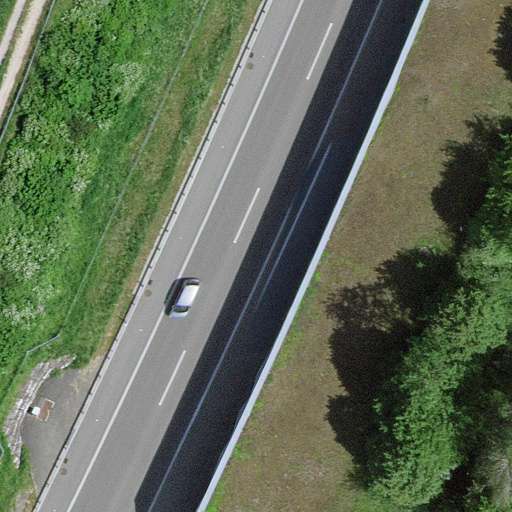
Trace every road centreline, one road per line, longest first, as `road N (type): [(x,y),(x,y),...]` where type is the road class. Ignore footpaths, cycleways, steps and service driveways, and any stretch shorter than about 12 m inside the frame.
road 1 (motorway): [(340,0),(108,511)]
road 2 (motorway): [(260,511),(490,0)]
